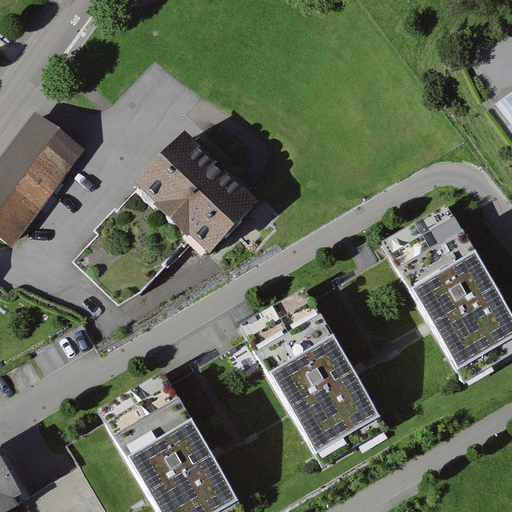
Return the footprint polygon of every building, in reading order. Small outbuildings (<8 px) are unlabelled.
[(511,96),(496,109),(511,130),(511,96)] [(96,151),(45,113),(0,173),(0,232),(22,249),(96,151)] [(186,131),(135,186),(141,197),(208,253),(259,197),(186,131)] [(191,247),(141,197),(72,265),(117,310),(142,296),(191,247)] [(511,360),(511,324),(445,210),(382,246),(465,388),(511,360)] [(388,433),(306,290),(241,327),(324,470),(388,433)] [(239,511),(161,374),(96,410),(154,511),(239,511)] [(0,511),(2,511),(19,504),(23,511),(50,511),(58,508),(60,511),(99,511),(78,473),(22,503),(0,463),(0,511)]
